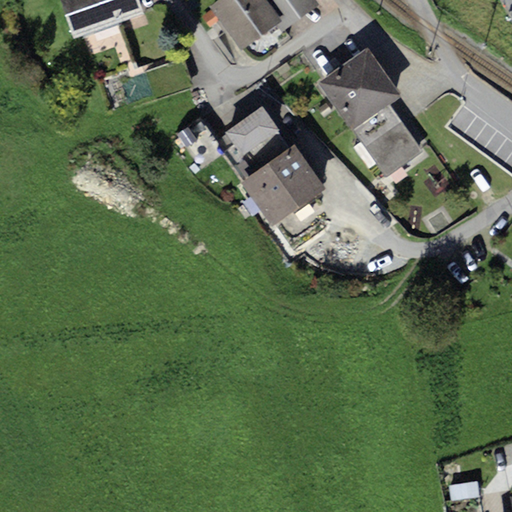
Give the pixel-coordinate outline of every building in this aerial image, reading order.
[(140,0),(60,0),(75,39),(145,14),(140,0)] [(267,0),(219,0),(209,7),(241,52),(278,26),(283,22),(267,0)] [(267,0),(283,22),(278,26),(282,31),(318,6),(314,0),(267,0)] [(319,83),(353,131),(390,105),(401,97),(367,49),(319,83)] [(423,153),(390,105),(353,131),(388,178),(423,153)] [(262,107),(226,133),(244,157),(280,130),(262,107)] [(295,147),(242,183),(271,227),(325,190),(295,147)]
